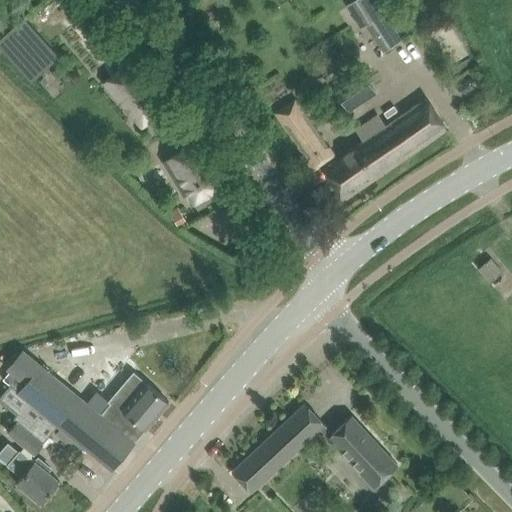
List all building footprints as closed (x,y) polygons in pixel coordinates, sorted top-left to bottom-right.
[(363,26),(385,12),(377,0),(352,0),(349,2),(363,26)] [(25,17),(16,25),(40,56),(50,48),(25,17)] [(453,20),(432,28),(445,61),(466,53),(453,20)] [(166,104),(165,103),(130,61),(105,82),(142,125),(166,104)] [(359,73),(362,71),(362,70),(335,87),(349,110),(350,109),(348,106),(369,92),(372,95),(376,93),(375,91),(372,94),(359,73)] [(324,168),(344,198),(446,127),(425,97),(385,125),(378,115),(357,129),(364,140),(324,168)] [(277,114),(315,168),(333,155),(304,113),(296,101),(295,102),(297,106),(281,117),(278,113),(277,114)] [(213,167),(197,141),(164,160),(185,194),(188,192),(198,209),(224,193),(210,169),(213,167)] [(173,210),(170,212),(178,223),(180,227),(182,226),(188,222),(179,207),(173,210)] [(11,369),(3,378),(18,391),(40,365),(25,352),(22,350),(7,367),(11,369)] [(40,365),(18,391),(21,394),(59,424),(61,426),(84,445),(112,468),(117,462),(128,449),(146,428),(156,416),(159,413),(169,401),(135,373),(133,371),(109,399),(112,401),(100,414),(67,387),(40,365)] [(17,420),(8,431),(34,453),(35,454),(44,442),(57,426),(27,402),(13,418),(17,420)] [(232,471),(251,491),(324,423),(305,403),(232,471)] [(351,414),(332,432),(328,436),(374,486),(398,464),(351,414)] [(0,457),(8,464),(18,452),(8,443),(0,452),(0,457)] [(18,452),(8,464),(22,475),(16,482),(41,503),(60,481),(48,470),(50,467),(38,456),(35,460),(33,462),(24,454),(22,455),(18,452)]
